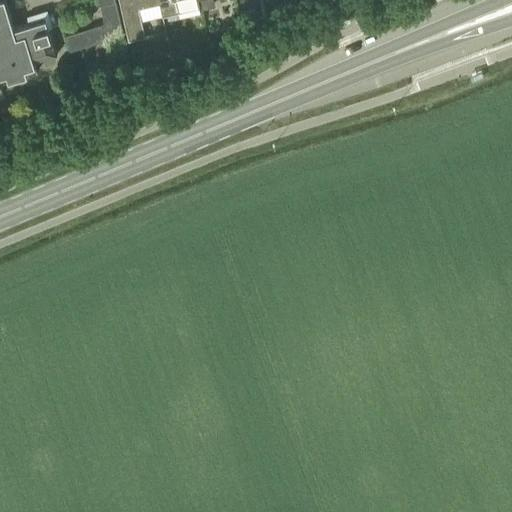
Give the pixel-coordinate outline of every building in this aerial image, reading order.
[(0,0),(0,74),(33,64),(32,60),(56,53),(44,14),(29,19),(29,20),(12,26),(3,0),(0,0)] [(112,0),(96,0),(104,23),(65,35),(70,50),(123,33),(112,0)] [(119,0),(128,38),(145,34),(138,7),(158,2),(159,2),(158,0),(119,0)] [(180,0),(183,12),(199,8),(197,0),(158,0),(159,2),(158,2),(162,16),(178,11),(175,0),(180,0)] [(349,17),(339,22),(341,27),(351,22),(349,17)] [(140,51),(138,41),(129,43),(131,53),(140,51)] [(482,72),(471,75),(472,80),(484,76),(482,72)]
